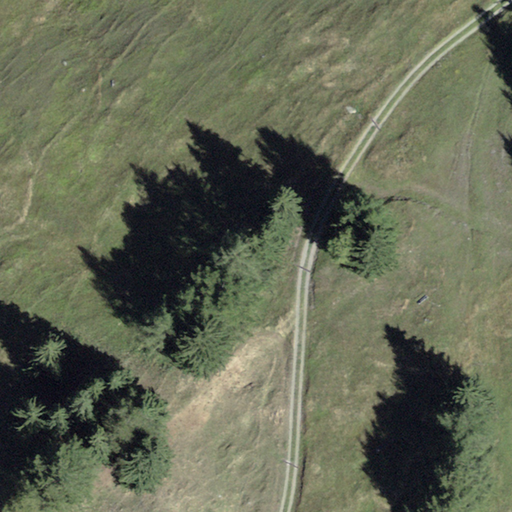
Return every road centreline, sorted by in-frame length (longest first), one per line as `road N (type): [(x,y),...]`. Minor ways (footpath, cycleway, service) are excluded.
road 1 (track): [(343,175),(300,268),(293,457),(283,511)]
road 2 (track): [(500,0),(433,60),(343,175)]
